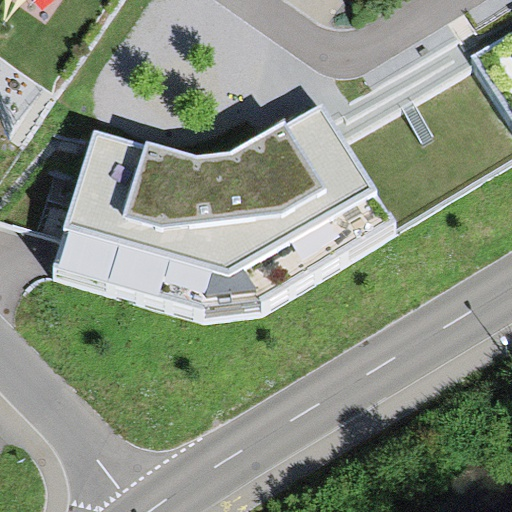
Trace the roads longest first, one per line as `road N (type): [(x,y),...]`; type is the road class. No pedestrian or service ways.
road 1 (tertiary): [(152,511),(511,285)]
road 2 (residential): [(136,511),(0,354)]
